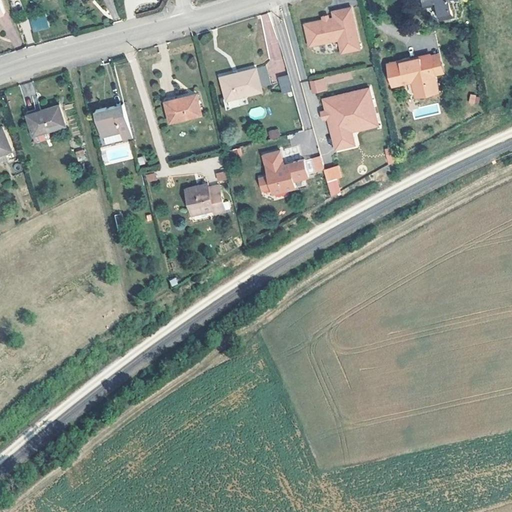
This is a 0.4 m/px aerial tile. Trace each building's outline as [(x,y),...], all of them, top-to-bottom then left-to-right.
[(423,0),(426,8),(437,5),(441,21),(454,18),(451,3),(460,1),(459,0),(423,0)] [(329,19),(324,20),(305,24),(310,46),(339,40),(342,53),(361,49),(352,7),(333,11),(335,18),(329,19)] [(260,14),(270,61),(266,62),(268,75),(284,71),(271,12),(260,14)] [(32,32),(49,28),(46,13),(29,17),(32,32)] [(389,66),(394,86),(413,81),(417,96),(438,90),(430,56),(389,66)] [(260,66),(254,67),(256,77),(263,76),(260,66)] [(256,77),(254,67),(221,76),(226,98),(259,90),(259,87),(265,86),(263,76),(256,77)] [(312,94),(328,90),(327,84),(352,79),(351,71),(309,80),(312,94)] [(289,77),(278,80),(283,95),(293,92),(289,77)] [(351,123),(378,116),(370,87),(324,98),(327,110),(329,118),(337,150),(356,145),(353,132),(351,123)] [(192,94),(164,101),(169,121),(197,113),(192,94)] [(468,104),(478,105),(480,96),(470,94),(468,104)] [(58,105),(28,115),(34,134),(64,124),(58,105)] [(122,141),(131,138),(122,105),(112,108),(111,105),(94,110),(101,136),(103,136),(105,143),(121,138),(122,141)] [(351,123),(353,132),(380,125),(378,116),(351,123)] [(2,128),(0,128),(0,155),(11,150),(2,128)] [(278,128),(269,130),(272,139),(280,137),(278,128)] [(34,134),(37,141),(52,136),(50,129),(34,134)] [(100,145),(103,163),(132,160),(129,141),(100,145)] [(388,164),(395,162),(390,148),(384,149),(388,164)] [(83,149),(75,152),(78,162),(86,159),(83,149)] [(237,150),(230,151),(232,158),(239,156),(237,150)] [(269,176),(260,178),(263,190),(272,188),(273,193),(296,188),(294,181),(309,177),(304,160),(293,162),(292,164),(285,166),(284,165),(280,150),(264,155),(269,176)] [(333,169),(325,171),(328,182),(335,180),(333,169)] [(217,182),(226,181),(225,171),(216,172),(217,182)] [(155,172),(145,175),(147,182),(157,180),(155,172)] [(331,197),(338,193),(335,180),(328,182),(331,197)] [(218,188),(207,191),(205,184),(184,190),(191,214),(212,208),(213,214),(225,210),(218,188)] [(113,215),(117,228),(123,227),(120,214),(113,215)]
